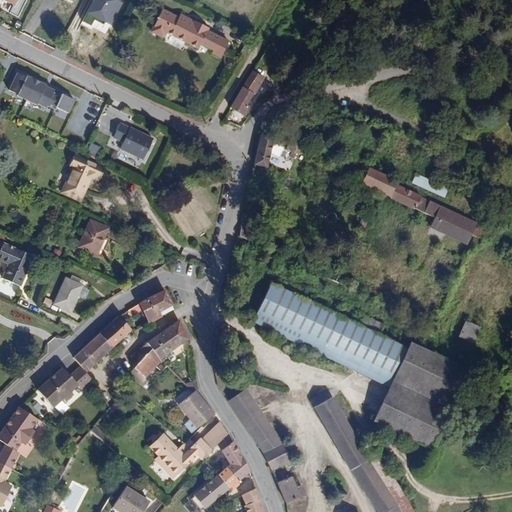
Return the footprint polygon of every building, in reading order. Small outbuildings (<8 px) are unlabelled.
[(127,1),(126,0),(96,0),(83,22),(94,28),(99,24),(110,30),(127,1)] [(208,27),(193,20),(192,22),(178,15),(177,18),(171,15),(172,14),(161,9),(150,30),(161,35),(164,30),(197,47),(200,42),(212,48),(210,51),(220,56),(228,41),(206,29),(208,27)] [(193,20),(180,12),(178,15),(192,22),(193,20)] [(253,70),(244,87),(257,94),(266,78),(253,70)] [(19,96),(27,78),(17,74),(9,92),(19,96)] [(57,91),(27,78),(19,96),(49,110),(57,91)] [(257,94),(244,87),(232,107),(245,114),(257,94)] [(65,96),(57,91),(49,110),(59,111),(65,96)] [(78,102),(65,96),(59,111),(71,116),(78,102)] [(307,144),(313,130),(281,115),(278,121),(273,119),(267,135),(298,150),(301,142),(307,144)] [(141,158),(151,138),(119,123),(112,136),(117,138),(123,141),(120,146),(120,147),(141,158)] [(286,177),(298,150),(267,135),(257,162),(286,177)] [(89,150),(98,154),(101,148),(92,143),(89,150)] [(91,179),(92,176),(97,178),(102,168),(73,154),(68,165),(72,166),(61,191),(79,200),(89,179),(91,179)] [(463,210),(396,175),(397,173),(367,158),(356,179),(477,238),(483,225),(461,213),(463,210)] [(417,175),(413,183),(431,191),(435,183),(417,175)] [(254,240),(260,224),(238,214),(232,229),(254,240)] [(95,255),(107,227),(89,219),(77,247),(95,255)] [(19,285),(31,255),(2,242),(0,246),(0,259),(8,263),(2,278),(19,285)] [(428,275),(435,278),(440,266),(433,263),(428,275)] [(230,293),(233,278),(226,277),(223,291),(230,293)] [(69,311),(81,285),(65,278),(53,304),(69,311)] [(359,324),(294,294),(297,288),(284,281),(281,288),(269,282),(252,320),(389,385),(372,418),(385,424),(408,386),(427,351),(409,342),(406,347),(378,334),(383,324),(363,315),(359,324)] [(158,312),(171,304),(163,289),(139,302),(148,322),(160,315),(158,312)] [(111,347),(130,329),(119,315),(99,333),(111,347)] [(159,359),(168,352),(187,338),(178,319),(146,341),(139,347),(135,354),(140,358),(128,374),(142,386),(147,380),(144,377),(159,359)] [(472,340),(478,326),(465,321),(459,334),(472,340)] [(84,371),(111,347),(99,333),(72,357),(79,365),(82,368),(84,371)] [(430,446),(466,369),(427,351),(408,386),(385,424),(430,446)] [(68,390),(75,384),(79,389),(91,379),(89,377),(90,376),(84,371),(82,368),(70,377),(68,374),(61,365),(43,379),(35,387),(49,405),(60,397),(62,400),(71,393),(68,390)] [(70,377),(82,368),(79,365),(68,374),(70,377)] [(283,443),(244,387),(227,400),(263,452),(271,470),(291,461),(283,443)] [(214,413),(194,389),(178,403),(189,418),(183,422),(190,431),(214,413)] [(399,511),(396,504),(364,452),(328,391),(325,390),(310,399),(348,466),(377,511),(399,511)] [(0,466),(9,471),(18,455),(14,453),(20,444),(24,447),(33,433),(30,431),(36,420),(17,408),(0,433),(0,442),(4,446),(0,454),(0,466)] [(216,443),(227,433),(220,422),(202,437),(211,447),(216,443)] [(111,442),(99,431),(100,430),(94,424),(90,430),(108,446),(111,442)] [(233,441),(227,433),(216,443),(221,450),(233,441)] [(76,446),(82,439),(79,436),(72,443),(76,446)] [(200,457),(211,447),(202,437),(201,436),(193,442),(191,444),(187,440),(183,443),(176,450),(163,436),(150,447),(158,456),(156,457),(173,476),(187,464),(186,463),(196,454),(200,457)] [(221,450),(216,443),(211,447),(200,457),(203,461),(210,467),(217,472),(225,466),(229,463),(221,450)] [(413,511),(407,498),(374,447),(364,452),(396,504),(399,511),(413,511)] [(210,467),(203,461),(200,464),(207,470),(210,467)] [(10,488),(3,484),(9,471),(0,466),(0,508),(0,509),(10,488)] [(237,480),(225,466),(217,472),(216,474),(227,488),(237,480)] [(227,488),(216,474),(217,472),(210,467),(207,470),(201,476),(210,486),(201,493),(207,501),(218,496),(227,488)] [(305,495),(300,483),(297,485),(292,475),(277,481),(285,502),(300,496),(305,495)] [(263,511),(255,487),(241,494),(245,504),(243,504),(245,511),(263,511)] [(143,511),(150,502),(129,489),(116,509),(120,511),(143,511)]
